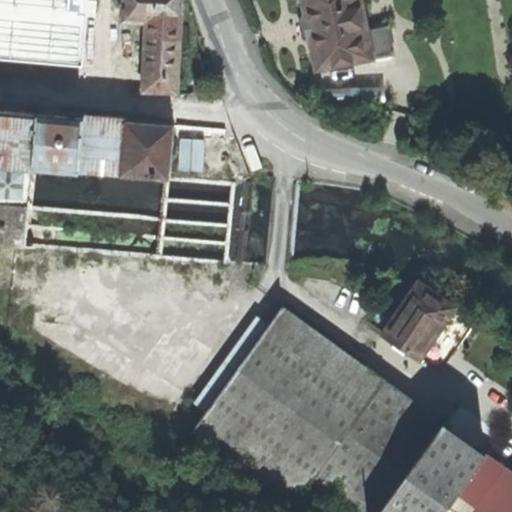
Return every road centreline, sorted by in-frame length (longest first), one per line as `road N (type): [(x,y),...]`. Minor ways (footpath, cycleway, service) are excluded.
road 1 (residential): [(267,114),(288,131),(511,230)]
road 2 (residential): [(0,95),(267,114)]
road 3 (residential): [(208,0),(234,70),(267,114)]
